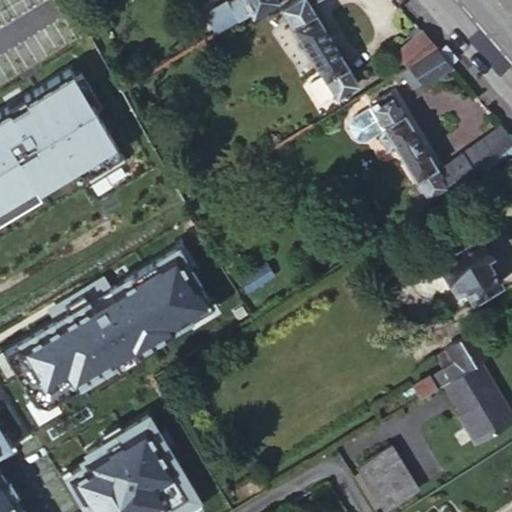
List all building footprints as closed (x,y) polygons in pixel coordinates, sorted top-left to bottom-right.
[(210,25),(214,34),(268,0),(227,0),(226,1),(231,12),(210,25)] [(314,0),(290,0),(281,6),(334,95),(355,83),(328,37),(308,4),(314,0)] [(434,48),(417,30),(408,34),(411,41),(395,51),(407,65),(434,48)] [(441,58),(434,48),(407,65),(422,82),(448,67),(441,58)] [(0,210),(76,165),(88,185),(127,162),(71,69),(25,97),(27,100),(10,110),(8,106),(0,111),(0,210)] [(442,182),(433,166),(410,128),(387,91),(368,103),(369,105),(382,128),(384,130),(383,130),(380,135),(387,147),(393,147),(394,146),(423,193),(442,182)] [(382,128),(369,105),(350,117),(347,121),(347,127),(353,137),(359,140),(364,139),(382,128)] [(511,138),(500,126),(433,166),(442,182),(448,192),(511,154),(511,138)] [(489,255),(477,233),(435,257),(454,293),(464,288),(470,299),(499,282),(485,258),(489,255)] [(54,319),(3,349),(33,400),(47,403),(104,369),(101,364),(133,345),(136,350),(189,318),(186,313),(209,299),(177,245),(110,285),(104,273),(90,282),(94,289),(51,315),(54,319)] [(478,359),(487,354),(472,329),(444,346),(445,349),(433,356),(441,370),(429,377),(427,374),(410,384),(411,387),(378,408),(382,417),(442,381),(478,359)] [(511,415),(478,359),(442,381),(460,411),(466,421),(462,423),(473,442),(511,419),(511,415)] [(460,411),(456,413),(462,423),(466,421),(460,411)] [(148,413),(121,428),(122,431),(105,442),(103,439),(86,449),(91,458),(70,471),(79,486),(74,489),(87,511),(173,511),(198,497),(148,413)] [(0,511),(24,511),(14,493),(10,495),(2,481),(5,479),(0,470),(0,449),(9,444),(0,429),(0,511)] [(384,507),(415,486),(389,444),(357,464),(384,507)]
